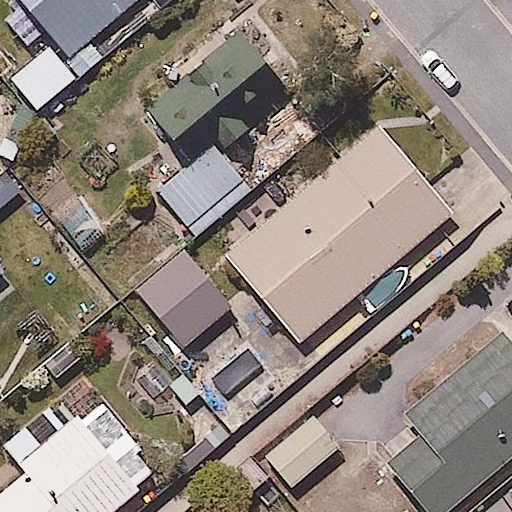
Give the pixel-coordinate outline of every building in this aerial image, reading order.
[(138,0),(8,0),(66,64),(138,0)] [(148,112),(189,165),(157,194),(194,237),(255,187),(225,154),(290,98),(238,36),(148,112)] [(392,89),(360,54),(327,83),(359,118),(392,89)] [(451,215),(376,123),(222,255),(296,345),(451,215)] [(109,231),(63,178),(31,206),(77,259),(109,231)] [(228,310),(178,255),(137,291),(184,348),(228,310)] [(511,347),(499,333),(399,420),(413,439),(384,462),(421,511),(442,511),(511,454),(511,347)] [(264,459),(275,472),(287,489),(336,449),(311,418),(271,453),(264,459)] [(0,511),(104,511),(131,489),(70,419),(11,469),(18,477),(0,490),(0,511)] [(354,494),(341,479),(303,511),(347,511),(341,505),(354,494)]
